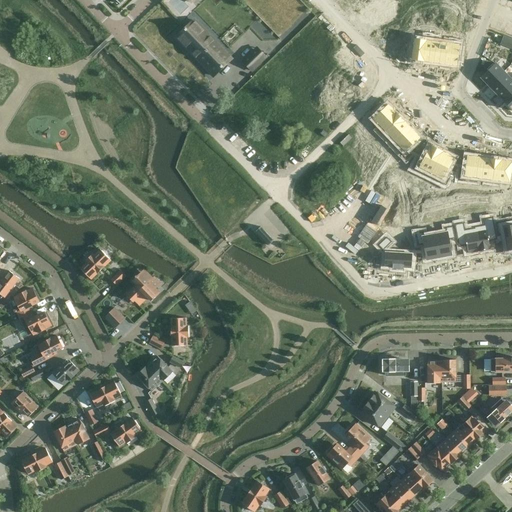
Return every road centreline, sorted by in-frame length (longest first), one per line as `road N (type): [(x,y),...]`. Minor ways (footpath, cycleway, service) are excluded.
road 1 (residential): [(225,511),(231,480),(315,430),(373,343),(511,336)]
road 2 (residential): [(511,268),(376,290),(275,192)]
road 3 (residential): [(275,192),(116,32)]
road 4 (residential): [(275,192),(395,75)]
road 5 (residential): [(98,356),(58,277),(0,230)]
road 6 (residential): [(0,459),(98,356)]
